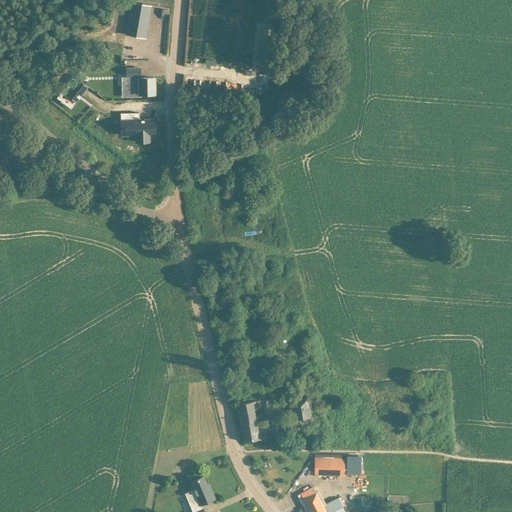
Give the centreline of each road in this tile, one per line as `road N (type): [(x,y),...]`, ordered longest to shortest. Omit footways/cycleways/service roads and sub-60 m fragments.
road 1 (unclassified): [(272,511),(231,439),(176,215)]
road 2 (unclassified): [(176,215),(141,212),(0,96)]
road 3 (unclassified): [(176,215),(180,0)]
